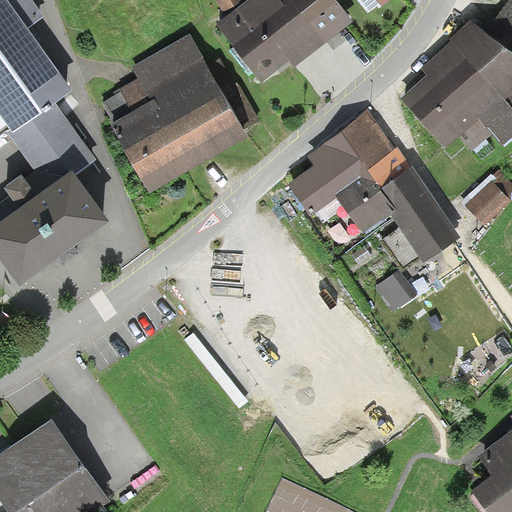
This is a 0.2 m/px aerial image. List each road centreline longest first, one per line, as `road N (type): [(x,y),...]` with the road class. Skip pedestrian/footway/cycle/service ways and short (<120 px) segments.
road 1 (residential): [(146,275),(377,80),(442,0)]
road 2 (residential): [(146,275),(41,0)]
road 3 (unknown): [(344,108),(511,311)]
road 4 (residential): [(0,374),(146,275)]
